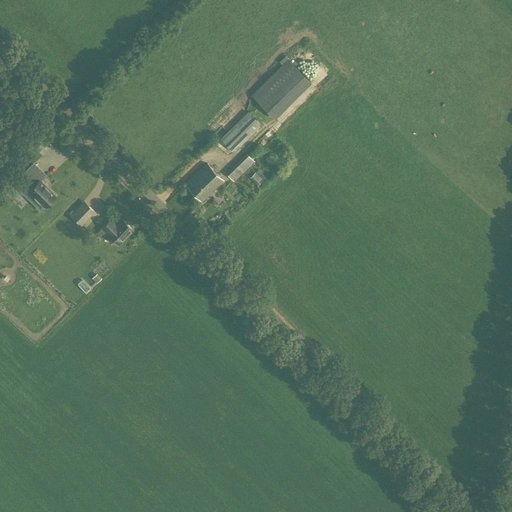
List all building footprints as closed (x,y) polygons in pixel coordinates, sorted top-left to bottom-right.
[(282,64),(251,94),(274,118),(311,81),(285,55),(279,61),(282,64)] [(247,113),(235,125),(220,139),(234,153),(260,126),(247,113)] [(233,181),(254,161),(245,152),(225,172),(233,181)] [(202,202),(223,181),(207,164),(185,185),(202,202)] [(258,169),(251,176),(257,183),(265,176),(258,169)] [(40,209),(43,206),(44,207),(56,195),(39,179),(35,183),(24,172),(13,183),(25,194),(28,191),(34,197),(31,200),(40,209)] [(84,199),(69,213),(80,225),(95,211),(84,199)] [(118,245),(133,230),(122,219),(117,224),(111,219),(101,228),(107,234),(118,245)] [(85,274),(81,278),(92,286),(96,282),(85,274)] [(86,292),(91,288),(83,279),(78,283),(86,292)]
